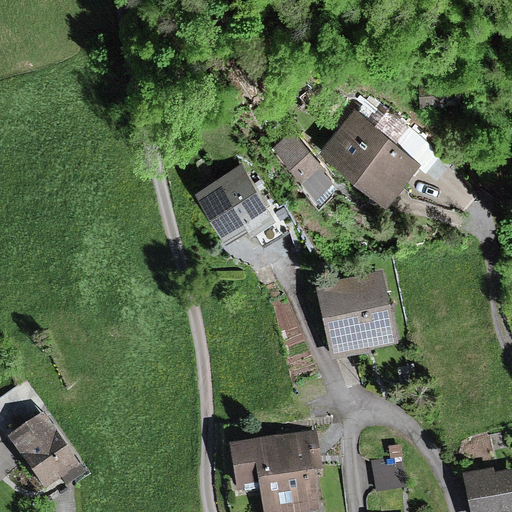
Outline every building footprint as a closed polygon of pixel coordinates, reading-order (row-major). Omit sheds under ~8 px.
[(423,100),(459,97),(458,82),(422,84),(423,100)] [(356,112),(321,152),(383,204),(417,165),(356,112)] [(296,133),(274,149),(303,188),(324,173),(296,133)] [(240,164),(194,190),(236,265),(282,239),(240,164)] [(385,275),(316,289),(332,366),(401,352),(385,275)] [(86,477),(43,416),(6,441),(48,503),(86,477)] [(318,434),(228,449),(235,491),(259,487),(263,511),(319,511),(314,475),(324,473),(318,434)] [(379,487),(411,485),(409,455),(377,456),(379,487)] [(511,511),(511,467),(464,477),(471,511),(511,511)]
